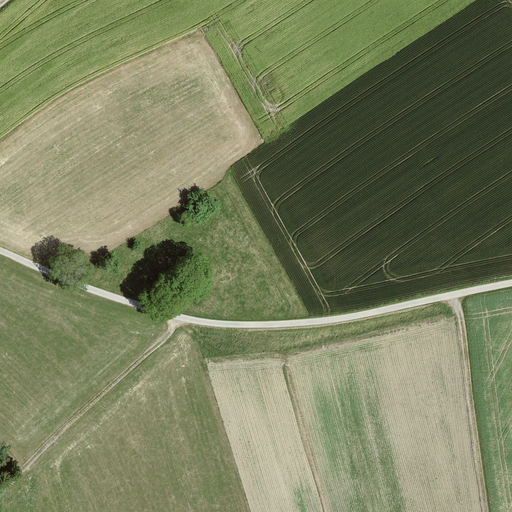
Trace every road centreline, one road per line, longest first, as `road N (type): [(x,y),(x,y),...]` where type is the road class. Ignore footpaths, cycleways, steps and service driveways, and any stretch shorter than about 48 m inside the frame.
road 1 (track): [(511,283),(322,318),(226,322),(173,315),(0,249)]
road 2 (track): [(173,315),(164,335),(0,486)]
